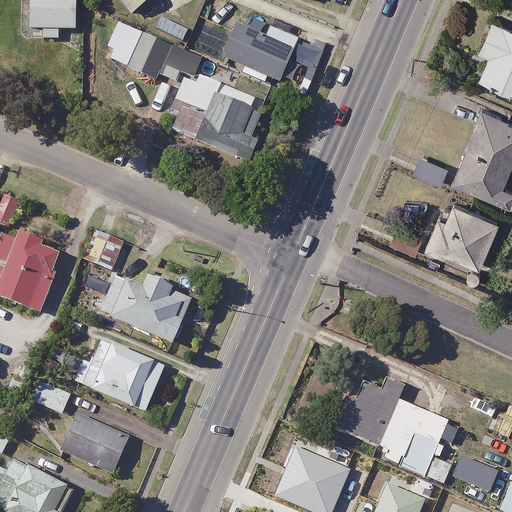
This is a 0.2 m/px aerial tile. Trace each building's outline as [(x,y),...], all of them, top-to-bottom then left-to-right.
[(60,29),(75,30),(76,0),(29,0),(29,28),(44,29),(44,39),(60,40),(60,29)] [(119,0),(132,15),(150,0),(119,0)] [(511,26),(493,19),(480,49),(490,53),(480,77),(511,90),(511,26)] [(117,23),(108,44),(137,56),(131,70),(157,82),(160,76),(177,84),(182,73),(193,78),(201,59),(117,23)] [(281,81),(298,39),(273,29),(270,36),(239,23),(225,58),(281,81)] [(222,86),(199,76),(196,84),(185,79),(172,109),(178,112),(171,131),(249,164),(259,141),(251,138),(261,114),(218,97),(222,86)] [(108,82),(89,82),(88,95),(107,96),(108,82)] [(511,186),(504,183),(511,162),(511,119),(482,108),(454,180),(510,202),(511,197),(511,186)] [(450,168),(420,154),(413,172),(443,185),(450,168)] [(19,199),(4,194),(0,205),(0,224),(9,228),(19,199)] [(499,219),(456,202),(449,218),(434,212),(421,246),(479,268),(499,219)] [(425,232),(398,220),(390,241),(416,252),(425,232)] [(0,296),(40,313),(63,254),(38,244),(39,241),(9,229),(6,228),(0,242),(0,296)] [(149,273),(142,289),(134,285),(114,277),(99,312),(172,343),(191,299),(169,290),(172,283),(149,273)] [(165,367),(101,340),(91,363),(84,360),(74,383),(145,413),(165,367)] [(17,411),(34,371),(15,363),(0,398),(0,423),(9,428),(17,411)] [(379,446),(405,385),(386,378),(382,389),(354,377),(333,427),(379,446)] [(70,395),(41,381),(31,400),(61,415),(70,395)] [(132,437),(79,414),(62,454),(115,476),(132,437)] [(436,457),(449,425),(421,414),(399,469),(442,486),(450,463),(436,457)] [(11,439),(0,433),(0,453),(2,455),(11,439)] [(0,470),(0,506),(5,509),(3,511),(62,511),(74,491),(11,459),(4,472),(0,470)] [(338,509),(348,485),(331,477),(306,467),(287,511),(343,511),(344,511),(338,509)] [(511,511),(511,480),(475,467),(465,496),(509,511),(511,511)]
